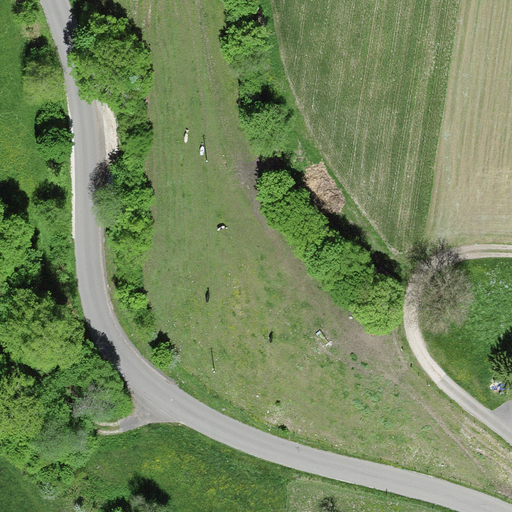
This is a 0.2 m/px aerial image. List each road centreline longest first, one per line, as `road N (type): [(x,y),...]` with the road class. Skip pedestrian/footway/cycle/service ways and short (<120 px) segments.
road 1 (tertiary): [(55,0),(71,41),(84,126),(88,272),(97,315),(117,351),(156,395),(230,434),(487,511)]
road 2 (track): [(511,258),(457,256),(416,298),(418,351),(448,387)]
road 3 (track): [(156,395),(128,425),(101,432),(54,413),(0,354)]
